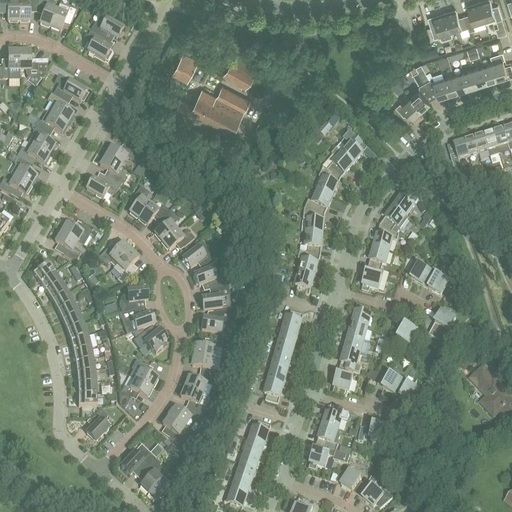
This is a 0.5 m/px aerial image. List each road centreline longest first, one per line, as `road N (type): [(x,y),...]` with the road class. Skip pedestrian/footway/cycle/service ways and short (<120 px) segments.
road 1 (residential): [(337,294),(358,223),(403,161),(441,126),(511,101)]
road 2 (residential): [(100,472),(60,437),(49,336),(8,273)]
road 3 (track): [(511,358),(460,237),(403,161)]
road 4 (residential): [(100,472),(163,399),(184,339)]
road 5 (residential): [(0,43),(31,41),(118,86)]
road 6 (residential): [(159,267),(135,237),(59,191)]
road 7 (residential): [(59,191),(118,86)]
